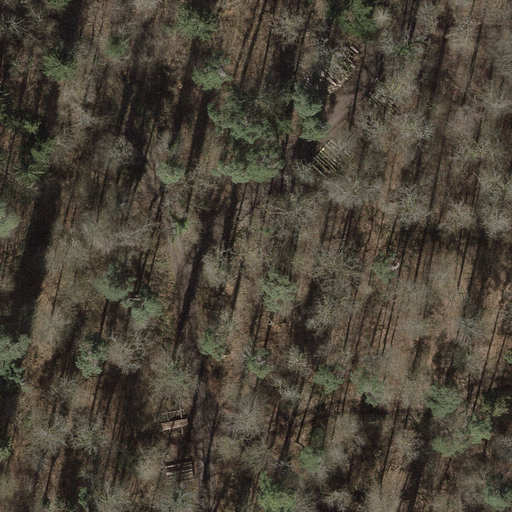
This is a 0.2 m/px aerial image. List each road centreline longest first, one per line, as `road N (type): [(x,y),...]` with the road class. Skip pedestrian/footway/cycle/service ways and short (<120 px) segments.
road 1 (track): [(34,0),(107,73),(150,149),(184,271),(206,417)]
road 2 (track): [(184,271),(380,66),(419,0)]
road 3 (track): [(206,417),(341,511)]
